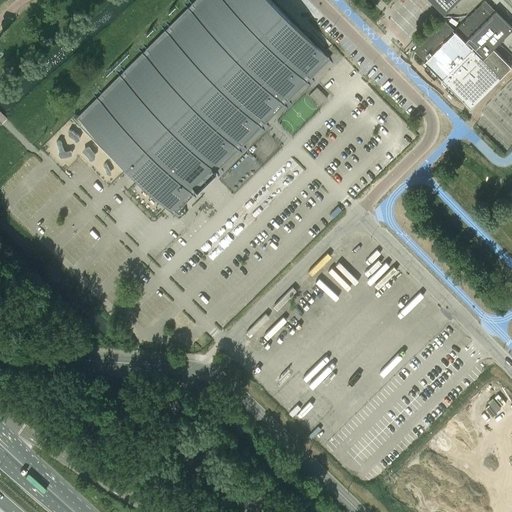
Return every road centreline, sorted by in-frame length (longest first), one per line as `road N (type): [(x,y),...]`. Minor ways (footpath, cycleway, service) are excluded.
road 1 (unknown): [(273,382),(324,431),(430,328)]
road 2 (residential): [(511,369),(357,214)]
road 3 (unknown): [(273,382),(375,285),(393,287),(430,328)]
road 4 (residential): [(357,214),(431,130),(422,106),(375,59)]
road 5 (residential): [(226,344),(357,214)]
road 6 (unclassified): [(251,511),(184,452),(177,398),(198,365)]
road 7 (unknown): [(255,368),(360,263),(377,273)]
road 8 (unknown): [(297,410),(408,304)]
road 9 (unknown): [(364,434),(448,347)]
road 10 (unknown): [(511,413),(455,476),(459,511)]
